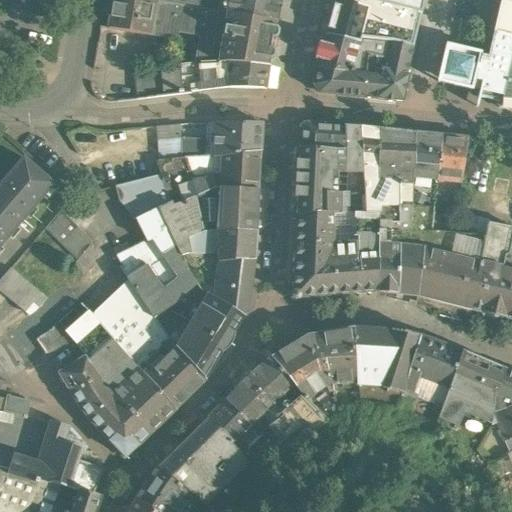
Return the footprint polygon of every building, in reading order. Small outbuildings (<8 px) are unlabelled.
[(155,1),(148,0),(112,0),(108,30),(149,37),(155,1)] [(155,0),(155,1),(226,14),(227,0),(155,0)] [(227,0),(226,14),(275,23),(277,23),(281,0),(227,0)] [(390,43),(413,48),(423,0),(335,0),(326,36),(359,43),(360,40),(390,43)] [(511,0),(500,0),(493,33),(511,37),(511,0)] [(226,14),(155,1),(149,37),(177,41),(178,34),(198,37),(194,66),(217,65),(226,14)] [(275,23),(226,14),(217,65),(229,64),(230,63),(268,66),(269,61),(270,61),(273,58),(274,52),(273,50),(274,49),(276,41),(275,39),(277,38),(278,32),(275,28),(274,28),(275,23)] [(487,58),(480,56),(480,54),(446,46),(437,82),(471,90),(472,89),(479,91),(478,97),(499,102),(501,103),(511,55),(511,37),(493,33),(487,58)] [(359,43),(326,36),(324,44),(319,43),(314,60),(319,61),(317,70),(364,74),(367,56),(385,60),(390,43),(360,40),(359,43)] [(317,70),(316,70),(312,86),(318,93),(377,99),(377,100),(387,101),(387,102),(392,103),(392,101),(402,102),(405,91),(406,92),(407,87),(406,87),(408,76),(406,76),(413,48),(390,43),(385,60),(367,56),(364,74),(317,70)] [(511,55),(501,103),(499,102),(498,109),(511,110),(511,55)] [(268,66),(230,63),(229,64),(229,88),(229,89),(265,89),(269,66),(268,66)] [(217,65),(161,69),(161,83),(162,96),(229,88),(229,64),(217,65)] [(134,86),(161,83),(161,69),(134,73),(134,86)] [(161,83),(134,86),(136,99),(162,96),(161,83)] [(261,124),(213,124),(212,149),(212,157),(222,157),(260,153),(261,124)] [(344,126),(306,124),(304,124),(302,126),(301,127),(300,129),(299,147),(344,150),(343,128),(344,128),(344,126)] [(344,150),(299,147),(296,216),(332,213),(332,212),(340,212),(340,193),(331,193),(332,173),(363,174),(360,127),(344,128),(343,128),(344,150)] [(379,129),(360,127),(363,174),(365,189),(365,205),(379,204),(378,180),(379,129)] [(415,133),(379,129),(378,180),(399,180),(400,180),(399,172),(394,173),(395,167),(413,168),(415,133)] [(441,136),(415,133),(413,168),(413,177),(436,179),(441,136)] [(467,138),(441,136),(436,179),(461,182),(467,138)] [(202,140),(180,139),(180,159),(186,158),(212,157),(212,149),(204,149),(204,143),(202,140)] [(260,153),(222,157),(222,176),(222,188),(258,190),(260,153)] [(212,157),(186,158),(194,182),(213,177),(222,176),(222,157),(212,157)] [(180,159),(155,162),(160,177),(161,177),(165,188),(164,188),(170,204),(172,207),(194,197),(196,196),(192,182),(194,182),(186,158),(180,159)] [(23,159),(0,185),(0,247),(54,185),(23,159)] [(413,168),(395,167),(394,173),(399,172),(400,180),(413,179),(413,177),(413,168)] [(363,174),(332,173),(331,193),(340,193),(341,193),(365,189),(363,174)] [(194,182),(192,182),(196,196),(214,188),(220,188),(222,188),(222,176),(213,177),(194,182)] [(160,177),(118,187),(120,199),(164,188),(165,188),(161,177),(160,177)] [(400,180),(399,180),(399,216),(411,216),(411,205),(412,197),(413,179),(400,180)] [(399,180),(378,180),(379,204),(379,213),(379,230),(391,231),(391,222),(399,223),(399,216),(399,180)] [(164,188),(120,199),(121,200),(136,220),(151,212),(157,210),(170,204),(164,188)] [(196,196),(194,197),(202,233),(216,231),(217,231),(220,188),(214,188),(196,196)] [(222,188),(220,188),(217,231),(250,231),(256,231),(258,190),(222,188)] [(92,211),(75,194),(59,212),(76,229),(77,228),(92,211)] [(202,233),(194,197),(172,207),(170,204),(157,210),(168,232),(169,232),(176,246),(181,257),(190,254),(217,253),(216,231),(202,233)] [(435,199),(412,197),(411,205),(434,208),(435,199)] [(434,208),(411,205),(411,216),(410,230),(406,232),(400,232),(399,245),(423,248),(456,256),(460,237),(484,243),(486,236),(454,232),(432,230),(433,217),(434,208)] [(168,232),(157,210),(151,212),(157,225),(162,235),(168,232)] [(76,229),(59,212),(52,220),(53,221),(46,230),(77,261),(88,248),(91,243),(77,228),(76,229)] [(151,212),(136,220),(142,233),(157,225),(151,212)] [(332,213),(296,216),(292,294),(297,299),(338,296),(334,244),(332,213)] [(355,243),(334,244),(338,296),(378,292),(379,230),(379,213),(355,213),(355,243)] [(391,231),(379,230),(378,292),(398,294),(399,245),(400,232),(406,232),(410,230),(411,216),(399,216),(399,223),(391,222),(391,231)] [(456,220),(433,217),(432,230),(454,232),(456,220)] [(511,243),(511,227),(488,223),(486,236),(484,243),(485,244),(472,310),(511,319),(511,269),(503,267),(505,256),(506,256),(510,253),(511,243)] [(157,225),(142,233),(146,239),(147,243),(154,239),(162,236),(162,235),(157,225)] [(217,231),(216,231),(217,253),(217,263),(216,276),(213,298),(237,314),(238,315),(243,287),(250,231),(217,231)] [(168,232),(162,235),(162,236),(154,239),(162,255),(176,246),(169,232),(168,232)] [(456,256),(423,248),(418,297),(472,310),(485,244),(484,243),(460,237),(456,256)] [(154,239),(147,243),(146,239),(138,243),(139,245),(116,257),(123,269),(140,258),(143,262),(154,254),(157,258),(162,255),(154,239)] [(423,248),(399,245),(398,294),(418,297),(423,248)] [(145,266),(126,278),(128,281),(154,319),(173,306),(196,286),(197,285),(187,272),(188,272),(181,257),(176,246),(162,255),(157,258),(145,266)] [(217,253),(190,254),(181,257),(188,272),(187,272),(197,285),(196,286),(201,292),(207,296),(207,295),(213,298),(216,276),(217,263),(217,253)] [(154,254),(143,262),(145,266),(157,258),(154,254)] [(123,269),(121,270),(126,278),(145,266),(143,262),(140,258),(123,269)] [(10,270),(0,281),(0,291),(6,297),(21,279),(10,270)] [(31,288),(21,279),(6,297),(17,305),(31,288)] [(154,319),(128,281),(91,316),(112,340),(143,374),(143,375),(155,364),(158,367),(164,361),(155,353),(169,341),(154,319)] [(196,286),(173,306),(154,319),(169,341),(175,350),(175,349),(176,350),(193,322),(207,296),(201,292),(196,286)] [(31,288),(17,305),(28,315),(32,313),(36,310),(45,299),(31,288)] [(207,296),(193,322),(176,350),(200,375),(205,381),(205,380),(206,380),(212,369),(221,354),(222,354),(222,353),(226,349),(230,345),(232,340),(233,335),(243,319),(244,317),(238,315),(237,314),(213,298),(207,295),(207,296)] [(75,299),(67,306),(72,311),(80,304),(75,299)] [(64,303),(51,315),(59,324),(59,323),(72,311),(67,306),(64,303)] [(86,310),(64,329),(71,340),(85,358),(88,362),(112,340),(91,316),(86,310)] [(28,315),(15,325),(21,335),(9,343),(26,367),(46,354),(37,340),(46,334),(43,329),(32,313),(28,315)] [(46,334),(37,340),(46,354),(48,356),(71,340),(64,329),(59,323),(59,324),(53,329),(46,334)] [(49,324),(43,329),(46,334),(53,329),(49,324)] [(351,338),(319,340),(319,342),(318,342),(327,377),(328,376),(330,385),(330,386),(356,385),(353,337),(351,337),(351,338)] [(382,337),(356,337),(353,337),(356,385),(356,389),(372,388),(384,389),(387,390),(393,391),(401,394),(403,389),(407,373),(417,344),(389,338),(382,337)] [(112,340),(88,362),(108,390),(145,428),(145,429),(171,404),(170,404),(143,375),(143,374),(112,340)] [(164,361),(158,367),(155,364),(143,375),(170,404),(200,375),(176,350),(175,349),(175,350),(169,341),(155,353),(164,361)] [(309,343),(274,365),(282,374),(293,387),(302,397),(306,402),(315,396),(304,382),(312,376),(322,390),(330,385),(328,376),(327,377),(318,342),(310,344),(309,343)] [(424,346),(418,344),(417,344),(407,373),(403,389),(413,393),(418,378),(448,389),(459,359),(424,347),(424,346)] [(85,358),(59,374),(70,393),(69,393),(70,395),(71,394),(79,406),(78,407),(79,407),(89,419),(88,420),(89,420),(99,430),(98,431),(99,432),(99,431),(110,442),(109,442),(109,443),(110,443),(120,452),(135,437),(145,428),(108,390),(88,362),(85,358)] [(503,377),(459,358),(448,389),(441,409),(437,419),(449,424),(458,428),(463,414),(491,425),(492,423),(493,413),(495,395),(503,377)] [(269,359),(247,379),(272,406),(282,398),(293,387),(282,374),(274,365),(269,359)] [(511,380),(503,377),(495,395),(493,413),(503,442),(504,442),(509,453),(511,451),(511,380)] [(448,389),(418,378),(413,393),(412,396),(415,397),(415,398),(441,409),(448,389)] [(247,379),(225,402),(250,427),(259,419),(272,406),(247,379)] [(293,387),(282,398),(292,407),(302,397),(293,387)] [(413,393),(403,389),(401,394),(395,413),(408,418),(415,398),(415,397),(412,396),(413,393)] [(30,401),(6,396),(5,400),(2,411),(3,411),(15,415),(26,417),(30,401)] [(292,407),(282,398),(272,406),(280,417),(281,418),(304,444),(327,422),(306,402),(302,397),(292,407)] [(250,427),(225,402),(207,420),(214,426),(233,444),(231,446),(232,447),(239,440),(251,428),(250,427)] [(272,406),(259,419),(267,427),(268,429),(281,418),(280,417),(272,406)] [(281,418),(268,429),(267,427),(258,436),(287,465),(306,448),(304,444),(281,418)] [(449,424),(437,419),(434,428),(445,432),(449,424)] [(32,463),(13,457),(9,470),(7,475),(35,483),(36,478),(68,489),(68,488),(81,450),(77,448),(80,439),(69,428),(51,422),(45,440),(38,464),(32,462),(32,463)] [(214,426),(164,475),(198,502),(204,506),(244,467),(248,463),(242,455),(232,447),(231,446),(233,444),(214,426)] [(248,448),(239,440),(232,447),(242,455),(244,452),(248,448)] [(511,451),(509,453),(511,459),(498,462),(503,482),(511,479),(511,451)] [(13,457),(0,452),(0,467),(9,470),(13,457)] [(35,483),(7,475),(9,470),(0,467),(0,511),(71,511),(78,491),(68,488),(68,489),(36,478),(35,483)] [(163,477),(143,507),(152,511),(191,511),(198,502),(164,475),(162,477),(163,477)] [(511,479),(503,482),(494,483),(502,511),(506,511),(511,510),(511,479)] [(87,511),(93,495),(78,491),(71,511),(87,511)] [(152,511),(143,507),(134,502),(129,511),(152,511)] [(198,502),(191,511),(205,511),(207,510),(204,506),(198,502)]
